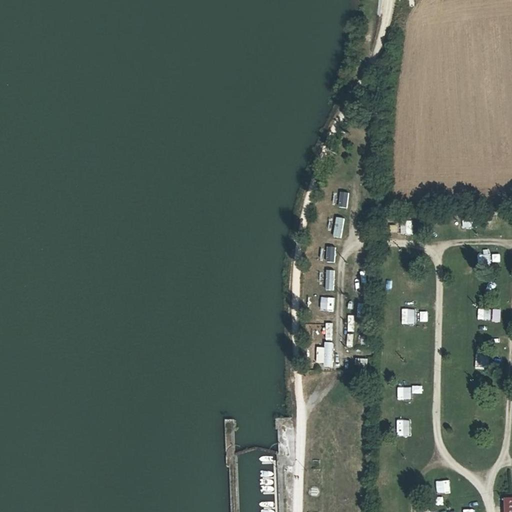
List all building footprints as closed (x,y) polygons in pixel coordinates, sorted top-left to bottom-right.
[(349,209),(352,194),(343,192),(340,207),(349,209)] [(338,218),(336,238),(344,239),(346,219),(338,218)] [(488,233),(502,233),(502,221),(488,221),(488,233)] [(460,224),(460,238),(475,239),(475,225),(460,224)] [(338,263),(338,247),(328,247),(328,263),(338,263)] [(480,255),(480,269),(492,269),(492,255),(480,255)] [(494,263),(502,264),(502,255),(494,255),(494,263)] [(336,291),(336,271),(328,271),(328,291),(336,291)] [(407,280),(407,294),(421,294),(421,280),(407,280)] [(336,311),(336,298),(322,298),(322,311),(336,311)] [(482,309),(481,321),(503,322),(503,310),(482,309)] [(417,310),(405,310),(405,325),(417,325),(417,310)] [(319,367),(335,367),(335,345),(319,345),(319,367)] [(396,460),(395,444),(383,444),(383,461),(396,460)] [(431,473),(432,487),(444,486),(444,472),(431,473)]
